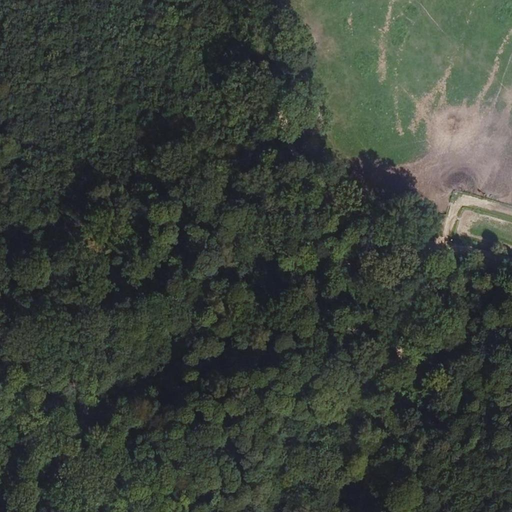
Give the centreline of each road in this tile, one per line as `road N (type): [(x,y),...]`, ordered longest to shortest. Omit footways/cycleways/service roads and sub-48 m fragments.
road 1 (track): [(440,243),(355,222),(295,144),(270,0)]
road 2 (track): [(370,511),(440,243)]
